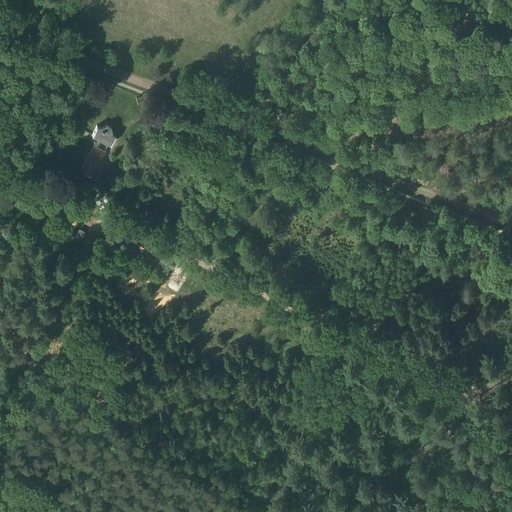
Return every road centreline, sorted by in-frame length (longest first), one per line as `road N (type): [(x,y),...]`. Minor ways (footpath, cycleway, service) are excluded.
road 1 (track): [(0,26),(511,222)]
road 2 (track): [(192,251),(511,420)]
road 3 (unknown): [(313,511),(0,349)]
road 4 (track): [(246,133),(511,76)]
road 5 (track): [(95,227),(0,392)]
road 6 (track): [(246,133),(309,23),(336,0)]
road 7 (track): [(246,133),(192,251)]
road 8 (unclassified): [(0,152),(41,167),(95,227)]
